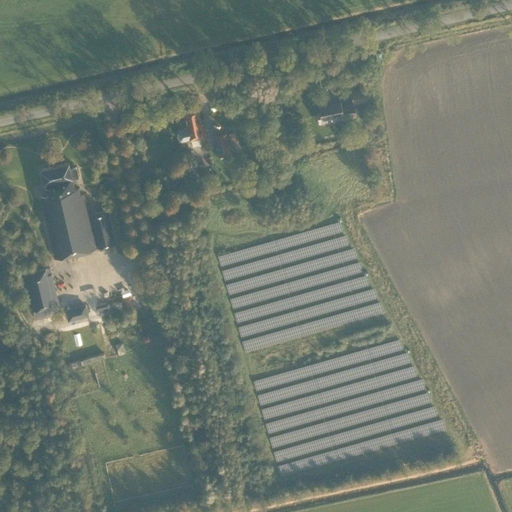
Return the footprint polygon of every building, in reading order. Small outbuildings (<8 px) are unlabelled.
[(370,99),(367,86),(351,89),(353,102),(370,99)] [(342,106),(341,101),(318,105),(320,119),(333,116),(334,120),(356,116),(354,104),(342,106)] [(201,123),(198,110),(184,113),(187,126),(185,127),(185,129),(179,130),(178,132),(180,139),(182,141),(188,139),(188,141),(207,137),(205,128),(204,128),(203,123),(201,123)] [(232,153),(228,132),(214,135),(218,156),(232,153)] [(69,162),(40,169),(46,195),(41,196),(55,257),(95,248),(98,247),(115,243),(116,243),(108,209),(88,214),(95,245),(94,245),(83,193),(80,194),(79,187),(75,188),(72,176),(78,175),(76,166),(70,167),(69,162)] [(60,305),(50,266),(23,273),(32,311),(35,311),(36,317),(59,311),(58,306),(60,305)] [(86,303),(65,308),(67,319),(89,315),(86,303)]
